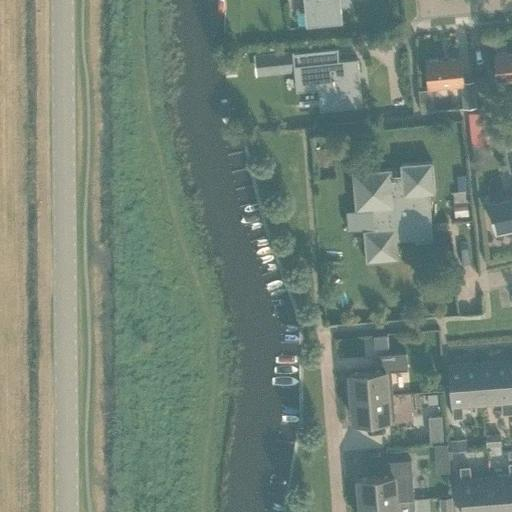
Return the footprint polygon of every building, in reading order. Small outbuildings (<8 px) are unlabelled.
[(342,23),(340,7),(352,5),(351,0),(303,0),(306,27),(342,23)] [(328,50),(304,52),(306,80),(318,78),(321,110),(362,106),(357,59),(338,61),(337,49),(328,50)] [(511,52),(494,55),(496,81),(511,79),(511,81),(511,52)] [(270,54),(254,56),(255,69),(273,67),(290,65),(289,53),(271,54),(270,54)] [(426,61),(428,88),(460,85),(463,85),(463,84),(463,83),(460,58),(426,61)] [(483,77),(474,78),(475,92),(487,91),(486,76),(483,77)] [(463,85),(460,85),(463,109),(465,108),(475,107),(476,107),(473,82),(463,83),(463,84),(463,85)] [(433,103),(419,104),(420,113),(433,111),(433,103)] [(488,111),(468,113),(471,145),(488,143),(494,142),(494,137),(492,117),(491,111),(488,111)] [(488,143),(471,145),(472,154),(489,152),(488,150),(488,143)] [(355,211),(345,212),(347,231),(363,230),(366,262),(398,260),(396,240),(415,238),(415,242),(432,241),(429,195),(435,194),(432,162),(400,164),(401,175),(391,175),(391,169),(352,172),(355,211)] [(511,197),(489,203),(496,232),(511,228),(511,197)] [(466,202),(453,204),(455,217),(468,216),(467,202),(466,202)] [(373,337),(372,337),(373,348),(373,349),(388,349),(387,336),(373,337)] [(378,373),(348,375),(350,400),(390,397),(388,375),(388,372),(406,371),(405,354),(379,355),(380,373),(378,373)] [(507,361),(478,363),(481,404),(500,402),(501,415),(511,414),(507,361)] [(463,418),(462,405),(481,404),(478,363),(448,366),(453,419),(463,418)] [(390,397),(350,400),(352,425),(391,423),(390,397)] [(441,403),(427,404),(428,412),(442,412),(441,403)] [(441,417),(428,418),(430,442),(442,441),(441,417)] [(499,434),(485,436),(486,447),(500,445),(499,434)] [(465,439),(448,440),(449,448),(449,452),(466,451),(465,439)] [(447,444),(434,445),(435,457),(448,456),(447,444)] [(387,476),(358,479),(360,504),(414,499),(411,460),(386,462),(387,476)] [(511,511),(511,463),(508,464),(509,476),(490,478),(492,511),(511,511)] [(462,511),(492,511),(490,478),(470,480),(469,467),(459,467),(462,511)] [(451,498),(438,499),(439,509),(452,508),(451,498)] [(414,511),(414,499),(360,504),(360,511),(414,511)]
